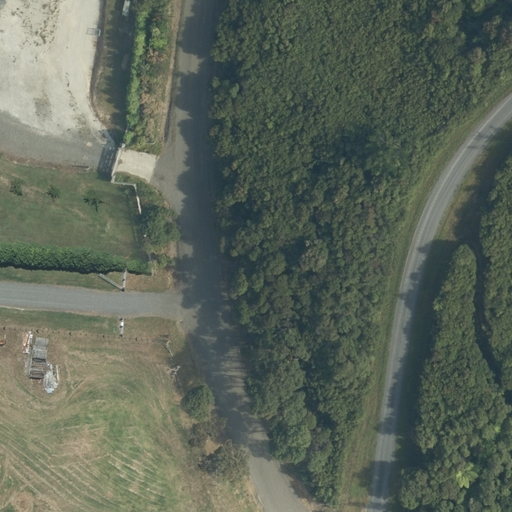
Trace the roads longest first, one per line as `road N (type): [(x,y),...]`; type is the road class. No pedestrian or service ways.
road 1 (track): [(266,511),(219,406),(186,261),(169,107),(172,0)]
road 2 (unknown): [(355,511),(378,322),(404,192),(440,123),(511,52)]
